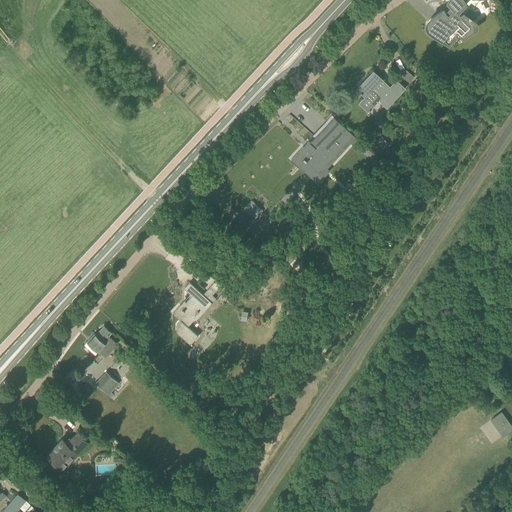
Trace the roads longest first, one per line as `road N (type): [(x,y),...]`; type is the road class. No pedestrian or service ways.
road 1 (residential): [(0,426),(194,194),(401,0)]
road 2 (secondary): [(0,372),(345,0)]
road 3 (track): [(157,200),(11,45)]
